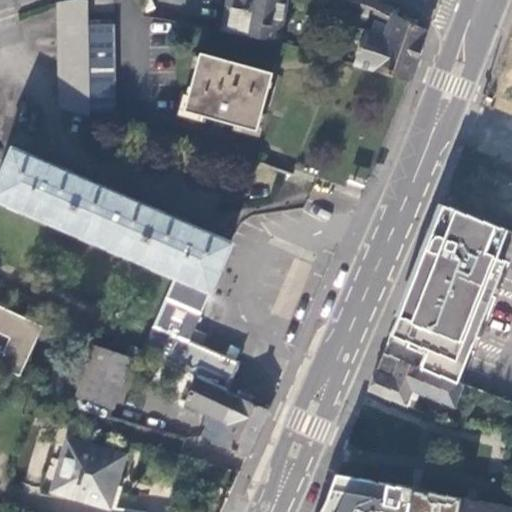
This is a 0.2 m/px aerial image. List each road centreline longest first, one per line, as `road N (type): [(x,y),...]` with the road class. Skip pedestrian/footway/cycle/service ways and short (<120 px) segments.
road 1 (primary): [(328,376),(451,79)]
road 2 (primary): [(281,481),(306,454),(330,401),(328,376)]
road 3 (primary): [(328,376),(308,391),(294,422),(281,481)]
